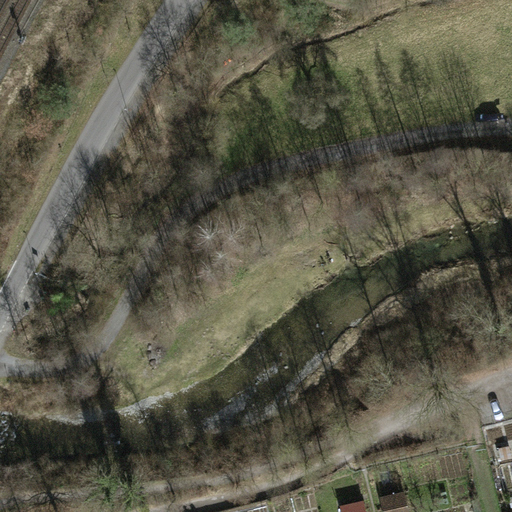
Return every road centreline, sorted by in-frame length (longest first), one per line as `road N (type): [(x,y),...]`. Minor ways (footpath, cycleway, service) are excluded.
road 1 (track): [(0,370),(39,374),(73,365),(113,329),(174,221),(227,180),(424,136),(511,130)]
road 2 (track): [(162,511),(416,431)]
